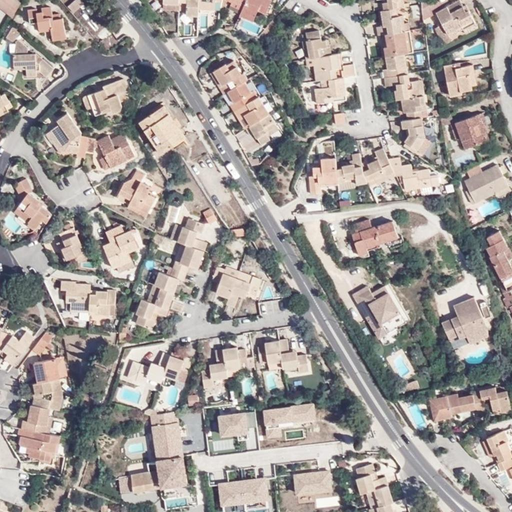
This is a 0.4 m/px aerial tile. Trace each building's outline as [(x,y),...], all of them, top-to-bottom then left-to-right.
[(0,0),(0,6),(11,15),(19,0),(0,0)] [(76,10),(87,1),(85,0),(74,0),(70,4),(76,10)] [(171,0),(171,1),(171,9),(179,9),(179,16),(191,16),(191,9),(190,0),(171,0)] [(190,0),(191,9),(200,9),(200,7),(212,7),(213,0),(190,0)] [(231,10),(234,5),(235,0),(223,0),(222,5),(231,10)] [(257,8),(260,0),(235,0),(234,5),(247,11),(250,5),(257,8)] [(440,14),(446,25),(460,17),(461,20),(473,13),(465,0),(441,0),(439,1),(438,0),(413,0),(414,6),(416,15),(434,5),(440,14)] [(50,22),(51,27),(52,34),(66,31),(64,14),(55,16),(53,1),(43,2),(43,7),(38,7),(37,3),(28,4),(30,19),(40,18),(41,23),(50,22)] [(387,4),(375,6),(373,6),(375,21),(368,22),(370,30),(378,29),(395,26),(394,19),(389,19),(387,4)] [(234,5),(231,10),(245,16),(247,11),(234,5)] [(473,13),(461,20),(464,25),(476,18),(473,13)] [(449,31),(446,25),(440,14),(434,18),(442,34),(449,31)] [(13,36),(19,26),(13,22),(7,32),(13,36)] [(395,26),(378,29),(381,43),(377,44),(378,52),(403,48),(400,25),(395,26)] [(303,56),(308,55),(324,51),(321,37),(315,38),(313,26),(293,30),(296,47),(302,45),(303,56)] [(14,51),(15,62),(26,61),(26,66),(27,72),(41,72),(41,68),(47,73),(54,65),(43,55),(39,60),(38,50),(29,50),(29,43),(16,35),(17,51),(14,51)] [(377,74),(402,69),(399,53),(403,52),(403,48),(378,52),(380,64),(376,65),(377,74)] [(308,63),(310,79),(314,78),(330,75),(329,65),(333,64),(332,50),(324,51),(308,55),(309,63),(308,63)] [(455,61),(454,59),(444,61),(448,90),(460,88),(460,84),(472,82),(471,77),(476,76),(473,58),(455,61)] [(212,84),(217,92),(221,90),(237,80),(240,78),(236,71),(234,72),(227,60),(220,64),(219,63),(208,69),(215,81),(212,84)] [(334,70),(335,75),(337,74),(348,73),(346,63),(336,64),(337,69),(334,70)] [(406,69),(402,69),(377,74),(379,83),(391,81),(392,87),(389,88),(390,95),(396,94),(419,90),(417,77),(408,79),(406,69)] [(132,87),(128,77),(126,74),(108,81),(109,84),(94,90),(99,103),(101,109),(117,103),(119,108),(127,105),(122,91),(132,87)] [(335,75),(330,75),(314,78),(315,86),(307,87),(309,102),(340,97),(337,74),(335,75)] [(224,103),(227,109),(250,96),(246,90),(244,91),(237,80),(221,90),(227,101),(224,103)] [(0,110),(1,112),(15,104),(8,89),(2,91),(0,86),(0,110)] [(99,103),(94,90),(87,93),(92,105),(99,103)] [(217,92),(216,93),(222,103),(224,103),(227,101),(221,90),(217,92)] [(401,109),(402,117),(418,114),(416,107),(421,105),(419,90),(396,94),(398,109),(401,109)] [(262,112),(252,94),(250,96),(227,109),(233,118),(238,116),(243,124),(262,112)] [(190,131),(168,98),(153,108),(174,141),(190,131)] [(448,107),(438,112),(440,123),(450,120),(448,107)] [(150,122),(165,147),(174,141),(153,108),(149,110),(154,119),(150,122)] [(328,121),(340,119),(339,108),(327,110),(328,121)] [(86,154),(88,147),(91,133),(91,132),(84,131),(77,121),(73,123),(70,119),(73,116),(69,109),(59,115),(62,120),(51,128),(64,147),(81,150),(80,153),(86,154)] [(487,134),(476,109),(452,121),(455,125),(451,128),(455,136),(460,134),(466,145),(487,134)] [(149,110),(144,114),(150,122),(154,119),(149,110)] [(262,112),(243,124),(240,126),(244,133),(248,131),(255,143),(264,137),(260,130),(270,124),(263,111),(262,112)] [(418,114),(402,117),(397,118),(398,124),(403,124),(404,130),(400,137),(413,145),(421,130),(418,114)] [(233,118),(238,127),(240,126),(243,124),(238,116),(233,118)] [(100,139),(106,151),(111,162),(135,149),(127,131),(123,133),(121,131),(110,137),(109,134),(100,139)] [(97,134),(91,133),(88,147),(95,148),(97,134)] [(382,173),(389,169),(383,156),(375,143),(369,146),(371,152),(364,155),(364,154),(358,156),(361,164),(356,167),(357,171),(360,177),(367,174),(371,181),(383,175),(382,173)] [(330,166),(332,177),(332,179),(351,176),(352,181),(361,179),(360,177),(357,171),(356,167),(353,150),(346,151),(348,161),(337,162),(337,165),(330,166)] [(106,164),(111,162),(106,151),(101,154),(106,164)] [(332,177),(330,166),(329,152),(314,154),(315,164),(307,165),(307,172),(303,173),(305,190),(314,189),(314,180),(332,177)] [(396,159),(395,154),(383,156),(389,169),(390,171),(398,170),(399,183),(415,181),(414,176),(425,175),(426,179),(435,178),(433,167),(424,169),(423,161),(407,164),(405,158),(396,159)] [(497,158),(463,177),(472,198),(507,178),(497,158)] [(119,193),(130,198),(150,208),(157,194),(149,191),(153,184),(144,180),(149,170),(141,166),(136,176),(126,179),(119,193)] [(43,215),(47,218),(52,209),(38,200),(40,197),(29,190),(30,187),(24,176),(14,182),(20,193),(24,195),(17,204),(31,214),(29,218),(37,223),(43,215)] [(476,205),(511,186),(507,178),(472,198),(476,205)] [(148,212),(150,208),(130,198),(128,204),(148,212)] [(221,217),(214,206),(207,210),(213,221),(221,217)] [(140,321),(155,326),(159,316),(155,314),(157,309),(161,311),(169,314),(172,305),(184,309),(186,304),(175,300),(185,276),(187,277),(193,262),(202,265),(212,239),(200,235),(201,229),(205,230),(209,221),(193,215),(190,224),(188,223),(182,239),(190,241),(184,258),(180,257),(174,272),(163,268),(159,282),(156,282),(150,297),(145,296),(140,311),(143,312),(140,321)] [(371,223),(369,215),(359,217),(353,218),(355,228),(353,228),(359,251),(369,250),(368,243),(397,237),(392,218),(371,223)] [(61,236),(65,246),(61,247),(66,257),(78,252),(80,257),(88,253),(71,218),(63,222),(65,226),(59,228),(62,235),(61,236)] [(175,236),(182,239),(188,223),(181,220),(175,236)] [(121,235),(120,232),(129,227),(126,221),(112,227),(116,237),(121,235)] [(135,224),(129,227),(120,232),(121,235),(116,237),(108,241),(119,262),(135,254),(132,247),(144,242),(135,224)] [(511,283),(511,261),(508,252),(511,250),(500,225),(487,232),(491,239),(488,241),(492,249),(490,250),(507,287),(511,283)] [(65,246),(61,236),(57,238),(61,247),(65,246)] [(157,257),(149,254),(147,260),(155,264),(157,257)] [(350,282),(366,275),(361,262),(344,269),(350,282)] [(263,276),(257,274),(255,280),(241,275),(227,270),(229,266),(221,264),(216,277),(223,280),(219,290),(233,295),(231,302),(239,304),(243,292),(250,295),(251,290),(260,293),(265,279),(263,276)] [(241,275),(243,268),(229,264),(229,266),(227,270),(241,275)] [(241,275),(255,280),(257,274),(243,268),(241,275)] [(71,306),(90,309),(90,305),(91,289),(92,281),(77,279),(77,277),(63,275),(62,286),(68,287),(66,299),(72,300),(71,306)] [(12,281),(2,278),(0,283),(0,285),(10,288),(12,281)] [(367,287),(354,295),(363,310),(372,305),(376,312),(367,316),(376,331),(385,326),(383,322),(394,317),(398,322),(405,318),(407,322),(411,320),(389,283),(372,293),(367,287)] [(97,286),(96,290),(91,289),(90,305),(100,306),(100,310),(111,312),(113,300),(116,300),(118,287),(109,285),(109,288),(97,286)] [(504,304),(510,301),(506,294),(500,297),(504,304)] [(443,321),(450,338),(459,334),(461,337),(468,334),(469,338),(485,332),(481,320),(485,318),(476,295),(455,304),(460,315),(443,321)] [(372,305),(363,310),(367,316),(376,312),(372,305)] [(90,309),(71,306),(70,310),(81,312),(81,315),(89,316),(90,309)] [(385,326),(376,331),(380,338),(407,322),(405,318),(398,322),(394,317),(383,322),(385,326)] [(485,318),(481,320),(485,332),(469,338),(471,342),(490,334),(488,325),(485,318)] [(0,335),(0,349),(3,351),(5,346),(18,355),(33,333),(27,329),(21,337),(4,328),(0,335)] [(51,333),(45,328),(33,345),(39,350),(51,333)] [(303,370),(312,369),(312,367),(305,353),(302,354),(302,349),(293,350),(291,338),(268,341),(269,344),(261,345),(263,359),(271,358),(272,361),(286,359),(287,366),(302,364),(303,370)] [(244,362),(252,361),(250,347),(242,348),(242,344),(218,349),(219,361),(213,362),(213,367),(204,369),(207,386),(217,384),(216,377),(231,374),(231,368),(245,366),(244,362)] [(9,354),(15,359),(18,355),(5,346),(3,351),(9,354)] [(154,365),(137,360),(130,374),(148,381),(150,374),(165,379),(167,373),(180,377),(184,368),(192,370),(196,357),(188,354),(187,357),(166,350),(162,362),(156,360),(154,365)] [(38,371),(39,379),(59,376),(56,356),(37,359),(38,371)] [(505,379),(511,377),(511,368),(502,371),(505,379)] [(61,375),(59,376),(39,379),(35,380),(38,393),(39,398),(38,403),(52,406),(62,408),(64,393),(61,375)] [(438,404),(432,406),(436,420),(454,416),(454,413),(478,407),(480,415),(488,413),(484,397),(491,396),(494,407),(503,406),(503,409),(511,406),(511,398),(509,387),(498,389),(497,384),(474,390),(474,392),(460,396),(458,392),(437,397),(438,404)] [(438,404),(437,397),(430,399),(432,406),(438,404)] [(45,430),(50,414),(52,406),(38,403),(34,403),(29,418),(26,418),(24,426),(45,430)] [(293,425),(293,420),(315,418),(314,405),(266,410),(268,436),(282,435),(281,426),(293,425)] [(200,420),(198,407),(192,408),(194,421),(200,420)] [(153,414),(154,426),(159,463),(160,471),(133,476),(135,490),(188,483),(178,410),(153,414)] [(249,438),(248,428),(258,426),(256,411),(221,416),(223,434),(238,432),(238,439),(249,438)] [(50,414),(45,430),(50,431),(55,415),(50,414)] [(50,431),(45,430),(24,426),(22,425),(20,433),(23,434),(21,441),(31,444),(30,450),(34,451),(33,455),(42,457),(41,460),(51,461),(53,453),(56,453),(59,440),(60,440),(62,434),(50,431)] [(154,464),(159,463),(154,426),(148,427),(154,464)] [(490,436),(491,437),(496,450),(504,470),(511,466),(511,446),(509,440),(511,439),(507,429),(490,436)] [(490,453),(496,450),(491,437),(485,440),(490,453)] [(396,511),(393,501),(396,500),(388,476),(380,479),(376,480),(374,473),(378,472),(375,462),(357,467),(360,476),(358,477),(363,493),(368,491),(374,507),(371,508),(371,511),(396,511)] [(210,490),(221,488),(223,511),(247,511),(271,509),(267,481),(276,480),(275,469),(257,471),(258,483),(230,486),(228,474),(209,476),(210,490)] [(331,470),(297,475),(299,493),(333,489),(331,470)] [(75,490),(69,488),(66,498),(71,500),(75,490)] [(205,492),(191,498),(195,510),(210,504),(205,492)] [(0,501),(0,500),(0,511),(8,511),(7,510),(0,507),(0,501)]
